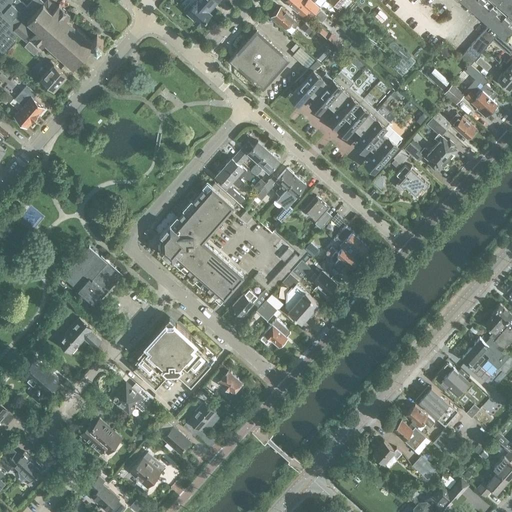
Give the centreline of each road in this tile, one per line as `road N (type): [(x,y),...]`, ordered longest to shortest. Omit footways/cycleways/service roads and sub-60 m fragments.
road 1 (tertiary): [(308,476),(511,250)]
road 2 (residential): [(44,511),(74,477),(47,426),(171,285)]
road 3 (residential): [(249,107),(131,236),(129,246),(171,285)]
road 4 (residential): [(406,249),(284,386)]
road 5 (residential): [(31,148),(151,19)]
road 6 (residential): [(284,386),(171,511)]
road 7 (residential): [(511,132),(406,249)]
road 8 (residential): [(284,386),(171,285)]
road 9 (residential): [(307,159),(406,249)]
